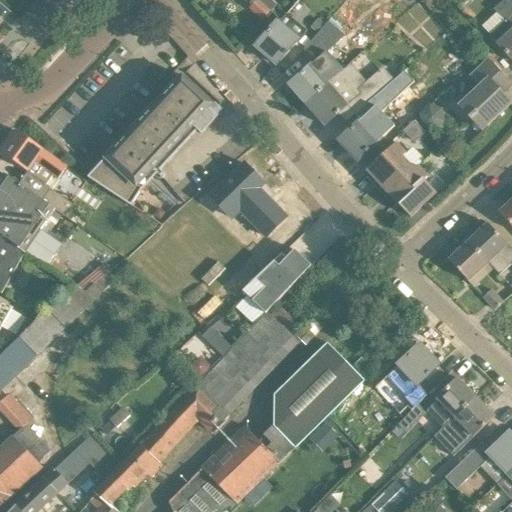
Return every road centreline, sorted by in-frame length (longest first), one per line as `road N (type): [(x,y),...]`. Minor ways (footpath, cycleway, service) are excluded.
road 1 (residential): [(154,0),(398,265)]
road 2 (tertiary): [(0,107),(60,75),(127,0)]
road 3 (residential): [(398,265),(511,153)]
road 4 (residential): [(511,376),(398,265)]
